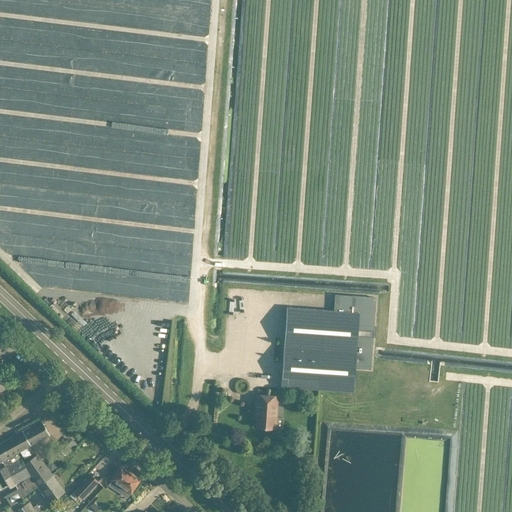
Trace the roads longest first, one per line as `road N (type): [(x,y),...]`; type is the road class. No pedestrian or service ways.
road 1 (track): [(200,349),(227,0)]
road 2 (secondary): [(160,444),(0,292)]
road 3 (residential): [(136,463),(0,334)]
